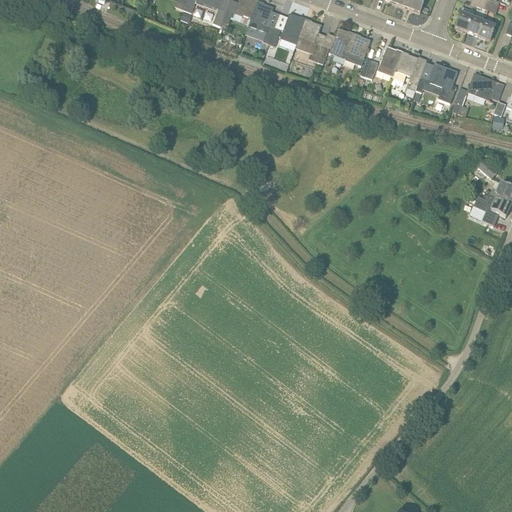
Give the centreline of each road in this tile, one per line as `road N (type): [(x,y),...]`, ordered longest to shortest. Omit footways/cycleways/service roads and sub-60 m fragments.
road 1 (unclassified): [(341,511),(456,371),(511,231)]
road 2 (track): [(459,365),(315,268),(246,193)]
road 3 (residential): [(430,42),(317,0)]
